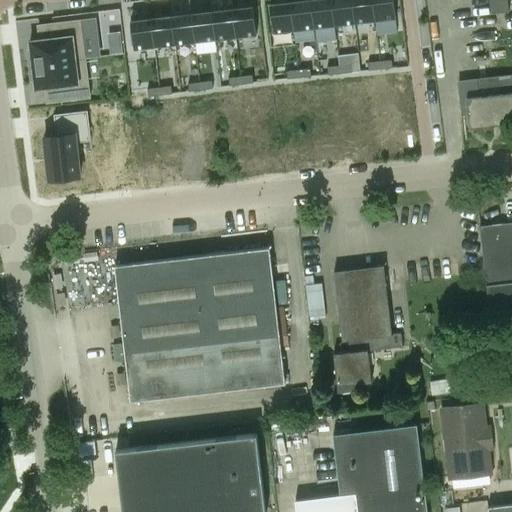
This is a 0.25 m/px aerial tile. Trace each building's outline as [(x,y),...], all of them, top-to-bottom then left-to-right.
[(331,0),(318,0),(311,1),(315,29),(335,27),(331,0)] [(351,0),(331,0),(335,27),(355,24),(351,0)] [(371,0),(351,0),(355,24),(375,22),(371,0)] [(392,0),(371,0),(375,22),(395,19),(392,0)] [(311,1),(291,3),(295,32),(315,29),(311,1)] [(291,3),(271,6),(275,34),(295,32),(291,3)] [(253,6),(232,9),(236,37),(256,35),(253,6)] [(232,9),(212,11),(215,40),(236,37),(232,9)] [(212,11),(192,13),(195,42),(215,40),(212,11)] [(192,13),(171,16),(175,45),(195,42),(192,13)] [(171,16),(151,18),(154,47),(175,45),(171,16)] [(151,18),(130,21),(134,50),(154,47),(151,18)] [(30,65),(85,59),(81,20),(53,23),(55,37),(40,39),(30,40),(31,50),(28,50),(30,65)] [(391,56),(379,58),(380,66),(392,64),(391,56)] [(379,58),(368,59),(369,67),(380,66),(379,58)] [(90,97),(85,59),(30,65),(32,80),(35,79),(36,89),(45,88),(60,86),(62,100),(90,97)] [(351,62),(339,64),(340,72),(352,70),(351,62)] [(339,64),(327,66),(328,73),(340,72),(339,64)] [(310,68),(298,70),(299,78),(311,76),(310,68)] [(298,70),(286,72),(287,79),(299,78),(298,70)] [(252,75),(240,76),(241,84),(253,83),(252,75)] [(511,75),(485,78),(491,125),(511,122),(511,75)] [(240,76),(228,78),(229,86),(241,84),(240,76)] [(491,125),(485,78),(459,81),(462,112),(468,111),(470,127),(491,125)] [(212,80),(200,82),(201,90),(213,88),(212,80)] [(200,82),(188,83),(189,91),(201,90),(200,82)] [(171,86),(159,87),(160,95),(172,94),(171,86)] [(159,87),(147,89),(148,97),(160,95),(159,87)] [(54,135),(44,136),(50,180),(81,176),(76,142),(89,140),(85,111),(52,115),(54,135)] [(511,222),(480,226),(492,325),(511,322),(511,222)] [(131,401),(285,383),(270,247),(116,265),(131,401)] [(402,334),(392,335),(384,265),(334,271),(342,341),(348,340),(349,352),(335,354),(339,391),(354,389),(354,383),(371,381),(367,350),(403,346),(402,334)] [(308,314),(325,313),(324,282),(307,283),(308,314)] [(452,477),(474,474),(473,465),(488,463),(482,406),(444,410),(452,477)] [(357,492),(359,511),(428,511),(417,422),(333,432),(341,494),(357,492)] [(123,511),(265,511),(257,434),(116,450),(123,511)]
